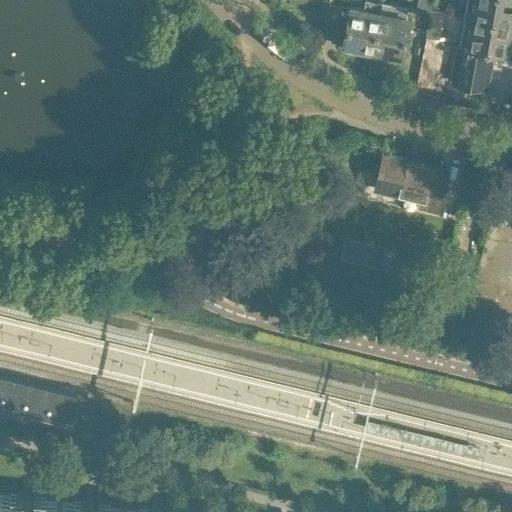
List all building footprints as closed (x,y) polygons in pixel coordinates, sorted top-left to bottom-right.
[(342,6),(338,26),(346,27),(343,43),(347,44),(346,47),(354,49),(354,45),(372,48),(379,12),(380,0),(363,0),(362,9),(342,6)] [(408,5),(380,0),(379,12),(372,48),(401,54),(408,15),(406,15),(408,5)] [(511,0),(467,0),(465,13),(511,21),(511,12),(511,0)] [(430,8),(425,36),(439,38),(444,11),(430,8)] [(467,45),(460,84),(486,89),(492,57),(489,57),(491,49),(505,51),(511,21),(465,13),(460,43),(467,45)] [(438,210),(443,187),(448,169),(389,154),(384,175),(382,175),(381,178),(383,179),(381,189),(423,199),(421,206),(438,210)] [(0,404),(73,423),(73,422),(74,420),(78,404),(80,393),(78,392),(0,373),(0,404)] [(0,511),(58,511),(59,500),(0,492),(0,511)] [(58,511),(123,511),(124,507),(59,500),(58,511)]
